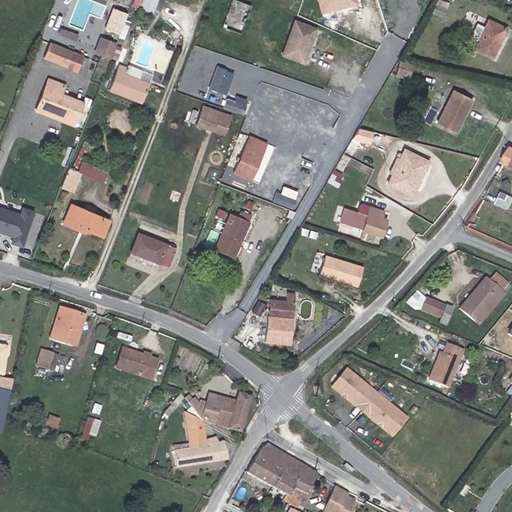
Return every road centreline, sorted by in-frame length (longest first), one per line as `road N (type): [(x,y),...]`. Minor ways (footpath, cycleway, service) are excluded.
road 1 (residential): [(0,265),(188,330),(281,397)]
road 2 (residential): [(454,226),(281,397)]
road 3 (unknown): [(94,296),(171,87)]
road 4 (residential): [(421,511),(281,397)]
road 5 (residential): [(281,397),(209,511)]
